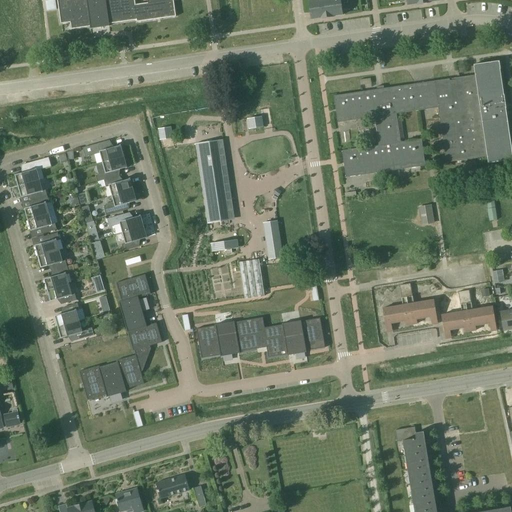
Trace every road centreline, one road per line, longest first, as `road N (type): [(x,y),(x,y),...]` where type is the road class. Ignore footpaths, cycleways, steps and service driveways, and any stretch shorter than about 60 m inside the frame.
road 1 (residential): [(191,387),(157,274),(166,233),(131,128),(0,163)]
road 2 (residential): [(343,361),(302,45)]
road 3 (residential): [(0,90),(302,45)]
road 4 (residential): [(77,464),(0,185)]
road 5 (tertiary): [(349,403),(204,429),(77,464)]
road 6 (residential): [(509,488),(453,493),(433,389)]
road 7 (residential): [(344,371),(205,393),(191,387)]
